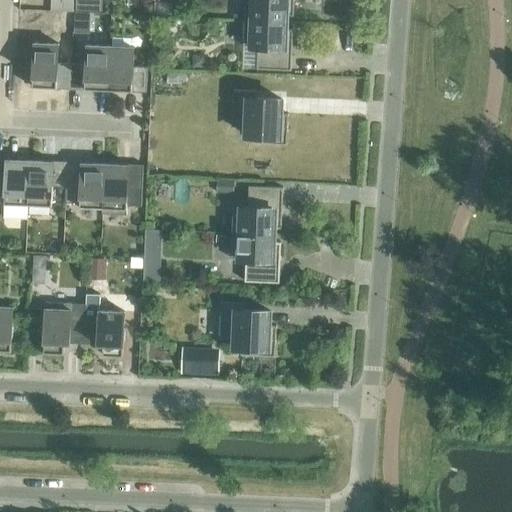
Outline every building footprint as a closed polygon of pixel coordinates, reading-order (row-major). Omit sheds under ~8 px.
[(30,0),(19,0),(20,9),(31,9),(30,0)] [(245,2),(244,21),(285,23),(286,15),(293,16),(293,0),(252,0),(252,3),(245,2)] [(60,14),(60,25),(70,25),(70,14),(60,14)] [(285,23),(244,21),(243,39),(242,69),(291,70),(291,55),(288,54),(289,49),(292,49),(292,30),(285,30),(285,23)] [(32,87),(70,89),(71,64),(57,63),(58,44),(34,43),(33,64),(25,64),(24,83),(32,83),(32,87)] [(70,89),(108,90),(110,46),(86,45),(85,64),(71,64),(70,89)] [(110,46),(108,90),(146,92),(147,67),(133,67),(133,47),(110,46)] [(205,55),(193,55),(193,67),(205,67),(205,55)] [(233,91),(231,126),(246,127),(245,136),(253,136),(252,143),(286,145),(288,114),(281,114),(281,100),(255,99),(256,91),(233,91)] [(0,203),(28,205),(29,161),(0,159),(0,203)] [(52,187),(66,187),(67,163),(29,161),(28,205),(51,206),(52,187)] [(79,207),(103,208),(105,164),(67,163),(66,187),(65,203),(79,204),(79,207)] [(105,164),(103,208),(127,209),(141,210),(143,166),(105,164)] [(217,180),(217,192),(233,193),(233,181),(217,180)] [(233,215),(232,233),(273,235),(274,228),(281,228),(282,209),(279,209),(279,203),(282,204),(283,188),(248,186),(247,208),(240,207),(240,215),(233,215)] [(273,235),(232,233),(231,251),(238,252),(238,260),(245,260),(244,282),(279,283),(279,267),(276,267),(277,261),(280,261),(280,243),(273,242),(273,235)] [(92,258),(91,279),(106,280),(107,259),(92,258)] [(143,266),(143,280),(159,281),(160,267),(143,266)] [(64,342),(83,343),(84,319),(85,304),(45,302),(43,352),(63,353),(64,342)] [(221,302),(219,338),(234,338),(233,347),(241,348),(240,355),(275,356),(276,326),(269,326),(269,311),(244,310),(244,303),(221,302)] [(0,350),(11,351),(13,307),(0,306),(0,350)] [(84,319),(83,343),(103,344),(102,355),(123,356),(124,312),(99,311),(98,320),(84,319)] [(203,353),(182,352),(182,372),(202,373),(203,353)]
